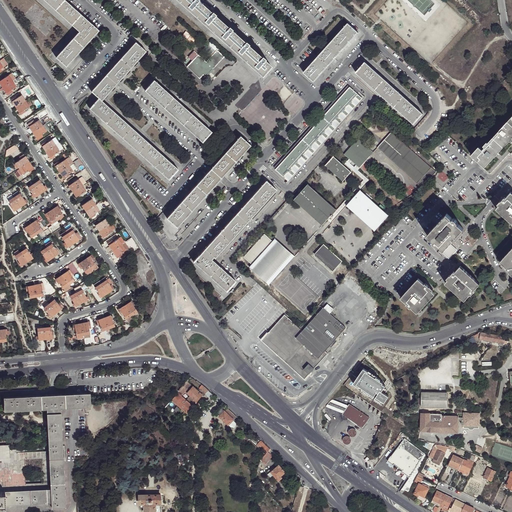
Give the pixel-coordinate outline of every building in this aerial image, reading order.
[(44,0),(56,10),(65,0),(44,0)] [(65,0),(56,10),(72,25),(81,14),(65,0)] [(197,16),(206,6),(198,0),(182,0),(181,2),(197,16)] [(213,31),(222,21),(213,14),(215,12),(211,9),(211,10),(206,6),(197,16),(213,31)] [(79,31),(73,37),(84,46),(98,30),(81,14),(72,25),(79,31)] [(228,45),(238,35),(230,28),(231,27),(228,24),(227,25),(222,21),(213,31),(228,45)] [(357,32),(346,22),(332,39),(342,48),(357,32)] [(244,59),(253,48),(246,43),(248,42),(244,39),(243,40),(238,35),(228,45),(244,59)] [(56,56),(66,65),(84,46),(73,37),(56,56)] [(342,48),(332,39),(317,56),(327,65),(342,48)] [(145,51),(135,41),(121,57),(131,67),(145,51)] [(244,59),(260,74),(269,63),(263,58),(264,56),(261,54),(260,54),(253,48),(244,59)] [(205,61),(197,53),(192,60),(186,66),(186,67),(187,66),(198,76),(197,76),(199,78),(203,74),(205,77),(208,73),(213,68),(213,67),(221,58),(223,56),(216,49),(213,51),(214,52),(205,61)] [(192,60),(197,53),(193,49),(187,56),(192,60)] [(317,56),(303,72),(313,81),(327,65),(317,56)] [(107,73),(106,74),(116,83),(117,82),(131,67),(121,57),(107,73)] [(365,60),(355,70),(375,88),(384,78),(365,60)] [(106,74),(91,91),(101,100),(116,83),(106,74)] [(0,83),(3,88),(12,81),(9,75),(0,81),(0,83)] [(403,95),(384,78),(375,88),(394,105),(403,95)] [(153,79),(144,90),(164,107),(173,97),(153,79)] [(16,87),(12,81),(3,88),(7,93),(16,87)] [(244,97),(247,100),(248,101),(259,87),(255,84),(244,97)] [(342,94),(349,85),(348,84),(274,168),(275,169),(338,98),(340,96),(342,94)] [(362,96),(349,85),(342,94),(340,96),(338,98),(275,169),(288,180),(362,96)] [(16,107),(26,101),(22,95),(12,102),(16,107)] [(394,105),(412,122),(422,112),(403,95),(394,105)] [(363,97),(362,96),(288,180),(290,181),(363,97)] [(89,108),(107,124),(117,113),(99,97),(89,108)] [(173,97),(164,107),(185,125),(194,115),(173,97)] [(244,102),(247,100),(244,97),(236,105),(241,109),(246,104),(244,102)] [(29,107),(26,101),(16,107),(20,113),(29,107)] [(107,124),(124,139),(133,128),(117,113),(107,124)] [(185,125),(202,141),(211,131),(194,115),(185,125)] [(33,132),(42,126),(39,120),(29,126),(33,132)] [(493,138),(503,147),(509,141),(510,141),(511,138),(511,137),(511,138),(511,137),(511,125),(508,122),(493,138)] [(46,132),(42,126),(33,132),(37,138),(46,132)] [(124,139),(140,153),(150,143),(133,128),(124,139)] [(430,166),(415,152),(391,132),(392,131),(391,130),(376,146),(377,147),(378,146),(417,181),(416,182),(417,182),(418,181),(423,186),(436,171),(434,169),(431,166),(430,165),(430,166)] [(250,144),(240,135),(225,151),(236,160),(250,144)] [(372,151),(358,138),(358,137),(343,153),(344,153),(355,163),(358,166),(358,167),(373,151),(373,150),(372,151)] [(482,150),(478,147),(471,155),(484,167),(503,147),(493,138),(488,143),(485,147),(482,150)] [(46,152),(56,146),(52,140),(42,146),(46,152)] [(157,168),(166,157),(150,143),(140,153),(157,168)] [(10,154),(19,148),(16,144),(7,149),(10,154)] [(60,151),(56,146),(46,152),(50,158),(60,151)] [(236,160),(225,151),(211,168),(222,177),(236,160)] [(342,180),(351,171),(349,170),(334,156),(334,155),(324,164),(325,165),(326,164),(342,179),(342,180)] [(20,168),(30,162),(26,156),(16,162),(20,168)] [(157,168),(169,179),(178,168),(166,157),(157,168)] [(60,172),(69,165),(65,160),(56,166),(60,172)] [(34,168),(30,162),(20,168),(24,174),(34,168)] [(354,196),(367,183),(369,180),(356,170),(358,167),(358,166),(355,163),(349,170),(351,171),(361,181),(336,209),(328,219),(331,222),(354,196)] [(434,169),(436,171),(437,172),(442,167),(438,163),(434,169)] [(73,171),(69,165),(60,172),(63,178),(73,171)] [(211,168),(196,185),(207,194),(222,177),(211,168)] [(40,180),(34,184),(40,194),(46,190),(40,180)] [(73,192),(83,185),(79,180),(69,186),(73,192)] [(250,198),(261,207),(276,189),(266,180),(250,198)] [(328,219),(336,209),(308,184),(308,183),(294,199),(294,200),(295,199),(320,222),(322,224),(328,219)] [(40,194),(34,184),(28,187),(35,197),(40,194)] [(87,191),(83,185),(73,192),(77,198),(87,191)] [(196,185),(182,201),(192,210),(207,194),(196,185)] [(14,197),(20,207),(26,203),(20,193),(14,197)] [(365,194),(363,193),(346,206),(355,213),(369,198),(365,194)] [(511,193),(506,199),(502,203),(499,206),(496,209),(511,223),(511,193)] [(15,210),(20,207),(14,197),(8,201),(13,207),(14,210),(15,210)] [(235,216),(246,225),(261,207),(250,198),(235,216)] [(369,198),(355,213),(371,227),(385,212),(369,198)] [(86,212),(96,205),(92,199),(86,204),(83,205),(82,206),(86,212)] [(182,201),(167,218),(178,227),(192,210),(182,201)] [(100,211),(96,205),(86,212),(90,217),(91,216),(93,215),(100,211)] [(57,206),(52,210),(58,220),(63,216),(60,211),(62,210),(60,207),(58,208),(57,206)] [(52,210),(46,214),(47,215),(45,216),(47,220),(49,218),(52,223),(58,220),(52,210)] [(388,215),(385,212),(371,227),(374,230),(373,231),(374,231),(389,215),(388,215)] [(457,223),(453,219),(447,214),(427,235),(433,241),(437,245),(441,249),(450,257),(459,248),(451,242),(463,229),(457,223)] [(219,235),(229,244),(246,225),(235,216),(219,235)] [(99,231),(109,225),(105,219),(99,224),(97,225),(96,225),(99,231)] [(36,221),(31,224),(37,234),(42,230),(39,225),(40,224),(38,221),(37,222),(36,221)] [(31,238),(37,234),(31,224),(25,228),(26,229),(24,230),(26,233),(28,232),(31,238)] [(113,231),(109,225),(99,231),(103,237),(104,236),(106,235),(113,231)] [(71,227),(65,231),(74,244),(82,238),(78,232),(75,233),(71,227)] [(165,233),(169,239),(170,240),(172,241),(175,241),(177,240),(179,239),(176,236),(174,234),(172,235),(169,230),(165,233)] [(68,247),(74,244),(65,231),(61,235),(62,237),(62,238),(65,242),(63,244),(65,247),(67,246),(68,247)] [(244,255),(252,263),(273,240),(265,233),(244,255)] [(219,235),(204,251),(215,260),(229,244),(219,235)] [(110,245),(109,246),(113,251),(125,243),(121,237),(112,243),(110,245)] [(295,256),(276,237),(275,238),(276,238),(273,240),(252,263),(251,265),(250,265),(269,284),(270,284),(269,283),(294,256),(295,257),(295,256)] [(125,243),(113,251),(117,257),(118,256),(119,258),(122,256),(128,253),(126,251),(129,249),(125,243)] [(52,244),(46,248),(53,258),(58,254),(52,244)] [(324,245),(315,255),(334,272),(343,262),(324,245)] [(26,248),(20,252),(27,261),(33,257),(32,256),(33,255),(31,252),(30,253),(26,248)] [(46,248),(41,252),(47,261),(53,258),(46,248)] [(511,248),(500,262),(506,268),(510,271),(511,273),(511,248)] [(221,266),(215,260),(204,251),(194,262),(211,277),(221,266)] [(20,252),(15,256),(19,261),(17,262),(19,265),(20,264),(21,265),(27,261),(20,252)] [(90,256),(85,260),(93,272),(98,268),(94,261),(95,260),(93,256),(91,257),(90,256)] [(85,260),(79,264),(80,265),(78,266),(81,270),(82,269),(87,275),(93,272),(85,260)] [(211,277),(227,291),(237,280),(221,266),(211,277)] [(451,276),(448,280),(445,283),(464,300),(470,294),(474,290),(479,284),(460,266),(454,272),(451,276)] [(214,281),(202,270),(199,273),(211,284),(214,281)] [(68,271),(62,275),(69,285),(74,281),(71,277),(73,276),(70,272),(69,273),(68,271)] [(57,280),(56,281),(59,285),(60,284),(63,289),(69,285),(62,275),(56,279),(57,280)] [(99,281),(101,284),(107,294),(113,290),(112,288),(113,288),(111,284),(109,285),(106,280),(105,278),(99,281)] [(428,288),(424,284),(418,279),(401,298),(407,303),(411,307),(417,313),(435,294),(432,291),(428,288)] [(41,284),(34,285),(36,297),(43,296),(42,288),(41,285),(41,284)] [(101,284),(95,287),(98,293),(97,293),(99,297),(100,296),(101,297),(107,294),(101,284)] [(34,285),(28,287),(28,288),(26,289),(27,292),(29,292),(30,298),(36,297),(34,285)] [(75,291),(76,293),(81,303),(87,300),(82,290),(80,286),(74,289),(75,291)] [(75,291),(71,292),(72,294),(70,294),(71,296),(70,296),(73,303),(74,305),(75,306),(81,303),(76,293),(75,291)] [(55,299),(49,304),(56,313),(62,309),(55,299)] [(130,301),(125,305),(131,315),(137,311),(134,307),(136,305),(133,302),(132,303),(130,301)] [(49,304),(43,308),(47,313),(45,314),(48,317),(49,316),(50,317),(56,313),(49,304)] [(125,305),(119,309),(120,311),(119,312),(121,315),(123,314),(126,319),(131,315),(125,305)] [(323,307),(302,331),(296,338),(318,358),(324,351),(345,328),(323,307)] [(296,338),(302,331),(284,314),(274,324),(267,332),(262,338),(302,376),(306,372),(303,369),(308,364),(314,369),(327,354),(324,351),(318,358),(296,338)] [(104,318),(108,328),(115,326),(112,319),(111,316),(111,315),(104,318)] [(108,328),(104,318),(98,320),(98,321),(99,324),(102,331),(108,328)] [(88,322),(81,323),(83,337),(90,336),(88,322)] [(81,323),(74,324),(74,326),(72,326),(73,330),(75,330),(76,339),(83,337),(81,323)] [(51,327),(44,328),(45,340),(52,339),(52,337),(53,337),(53,332),(51,332),(51,327)] [(44,328),(37,329),(38,340),(45,340),(44,328)] [(5,329),(0,329),(0,341),(6,341),(6,336),(9,335),(9,331),(5,332),(5,329)] [(498,337),(481,333),(479,343),(503,346),(505,338),(498,337)] [(309,374),(314,369),(308,364),(303,369),(306,372),(309,374)] [(194,379),(191,378),(182,388),(184,389),(184,390),(194,379)] [(384,379),(381,382),(389,389),(392,387),(384,379)] [(209,391),(198,382),(195,385),(203,393),(205,395),(209,391)] [(203,393),(195,385),(193,387),(202,395),(203,393)] [(202,395),(193,387),(187,393),(191,397),(196,401),(196,402),(202,395)] [(388,401),(389,402),(391,403),(392,403),(394,399),(393,394),(383,388),(382,387),(382,388),(377,387),(374,393),(377,394),(387,401),(388,401)] [(89,393),(76,394),(77,408),(90,407),(89,393)] [(65,409),(64,394),(41,396),(41,410),(45,410),(46,414),(60,414),(60,409),(65,409)] [(69,394),(64,394),(65,409),(70,409),(73,409),(77,408),(76,394),(73,394),(69,394)] [(172,400),(186,413),(191,407),(191,406),(187,402),(177,394),(172,400)] [(448,403),(449,394),(422,394),(422,409),(448,410),(448,403)] [(22,411),(21,396),(3,398),(4,412),(22,411)] [(41,410),(41,396),(21,396),(22,411),(41,410)] [(187,402),(191,406),(196,401),(191,397),(187,402)] [(349,404),(342,414),(363,428),(369,418),(349,404)] [(234,419),(237,416),(229,408),(226,411),(234,419)] [(177,411),(167,417),(172,423),(181,417),(177,411)] [(234,419),(226,411),(225,411),(222,414),(220,416),(229,425),(234,419)] [(463,417),(458,417),(458,420),(461,420),(461,424),(464,424),(464,428),(468,428),(470,429),(473,429),(474,428),(478,428),(478,425),(479,425),(480,412),(463,412),(463,417)] [(60,426),(60,414),(46,414),(46,427),(60,426)] [(430,420),(430,418),(430,414),(421,414),(421,430),(421,431),(430,431),(441,431),(441,433),(458,433),(458,432),(458,420),(458,417),(457,417),(457,414),(442,414),(441,414),(441,416),(441,418),(441,420),(440,420),(439,422),(432,421),(432,420),(430,420)] [(61,438),(60,426),(46,427),(47,439),(61,438)] [(352,437),(356,431),(351,428),(347,433),(352,437)] [(62,463),(61,438),(47,439),(48,452),(48,464),(62,463)] [(405,438),(388,461),(394,466),(395,465),(403,471),(402,472),(410,478),(425,453),(405,438)] [(267,452),(270,449),(261,441),(257,446),(265,454),(267,452)] [(483,448),(475,444),(473,449),(480,453),(483,448)] [(0,459),(10,459),(10,454),(10,451),(9,445),(0,445),(0,459)] [(434,458),(441,462),(445,454),(445,453),(446,451),(439,448),(438,450),(437,450),(434,458)] [(45,490),(49,490),(49,485),(48,464),(48,452),(10,454),(10,459),(0,459),(0,492),(4,492),(28,491),(38,490),(45,490)] [(272,456),(267,452),(265,454),(260,460),(265,464),(272,456)] [(463,460),(459,469),(464,471),(463,473),(468,474),(476,457),(472,454),(469,461),(467,460),(466,461),(463,460)] [(455,467),(459,469),(463,460),(453,455),(449,465),(454,468),(455,467)] [(64,484),(62,463),(48,464),(49,485),(64,484)] [(279,465),(270,472),(278,481),(282,478),(281,477),(286,472),(279,465)] [(483,477),(491,481),(496,472),(495,472),(496,469),(489,465),(483,477)] [(65,508),(64,484),(49,485),(49,490),(45,490),(46,504),(50,504),(50,508),(65,508)] [(419,495),(425,498),(429,489),(419,484),(414,494),(418,496),(419,495)] [(29,505),(46,504),(45,490),(38,490),(28,491),(29,505)] [(4,506),(29,505),(28,491),(4,492),(4,506)] [(441,504),(445,495),(437,491),(432,500),(433,500),(441,504)] [(160,494),(140,494),(140,503),(141,503),(145,503),(144,507),(144,511),(155,511),(155,503),(160,503),(160,501),(160,495),(160,494)] [(453,498),(445,495),(441,504),(444,505),(448,507),(453,498)] [(461,511),(465,505),(456,500),(451,509),(457,511),(461,511)]
